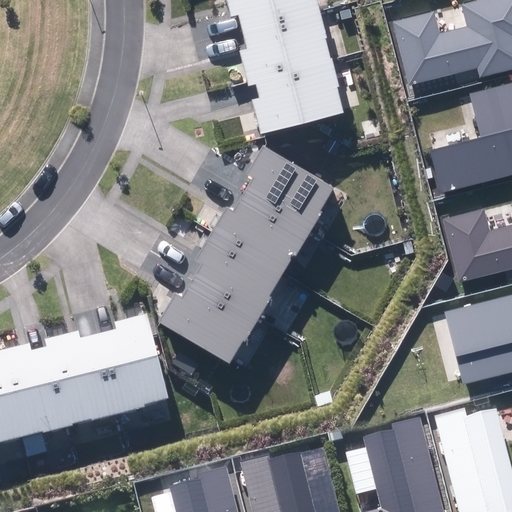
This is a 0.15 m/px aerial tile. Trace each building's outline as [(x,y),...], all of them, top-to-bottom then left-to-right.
[(227,0),(232,17),(238,15),(239,22),(241,29),(320,9),(317,0),(227,0)] [(480,77),(511,69),(511,0),(474,0),(461,4),(467,26),(439,33),(434,12),(393,22),(409,84),(477,67),(480,77)] [(327,37),(320,9),(241,29),(244,39),(246,48),(239,50),(246,79),(331,58),(326,38),(327,37)] [(253,100),(261,133),(343,113),(337,87),(339,87),(331,58),(246,79),(248,87),(256,85),(257,90),(259,98),(253,100)] [(440,192),(511,173),(511,82),(470,93),(481,137),(430,150),(440,192)] [(334,187),(263,145),(246,174),(253,178),(250,184),(245,192),(311,230),(322,212),(320,211),(334,187)] [(226,207),(212,231),(283,272),(293,255),(296,256),(311,230),(245,192),(239,203),(233,212),(226,207)] [(511,200),(511,201),(511,204),(511,224),(490,230),(484,209),(444,219),(460,282),(511,268),(511,200)] [(283,273),(212,231),(194,261),(200,265),(197,269),(191,280),(258,320),(271,298),(269,297),(283,273)] [(175,292),(157,322),(230,365),(244,340),(245,342),(258,320),(191,280),(182,296),(175,292)] [(511,294),(445,311),(463,384),(511,371),(511,294)] [(108,332),(99,334),(119,414),(145,407),(144,405),(169,398),(148,314),(115,322),(117,330),(108,332)] [(119,414),(99,334),(89,337),(81,339),(78,330),(49,338),(72,426),(73,425),(73,423),(91,418),(92,421),(119,414)] [(1,350),(22,436),(42,431),(43,433),(72,426),(49,338),(45,339),(47,346),(40,348),(31,350),(30,343),(1,350)] [(0,441),(22,436),(1,350),(0,350),(0,441)] [(434,415),(458,511),(511,511),(511,468),(497,408),(468,415),(465,407),(434,415)] [(443,511),(421,416),(390,423),(392,430),(363,436),(380,508),(359,511),(443,511)] [(241,462),(253,511),(315,511),(301,451),(270,459),(269,456),(241,462)] [(237,511),(226,466),(198,474),(199,479),(170,485),(176,511),(237,511)]
